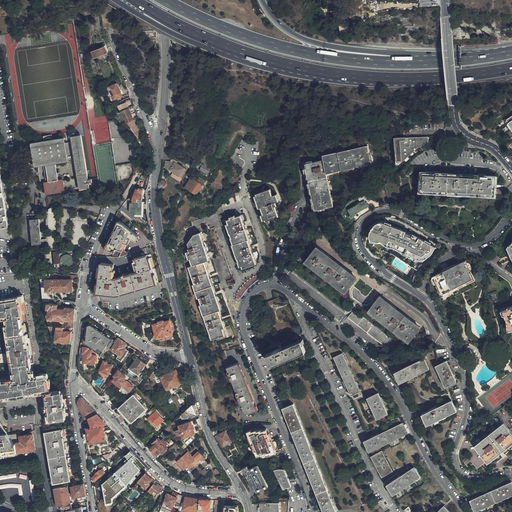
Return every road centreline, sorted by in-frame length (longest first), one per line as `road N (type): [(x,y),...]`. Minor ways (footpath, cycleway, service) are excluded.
road 1 (residential): [(465,511),(381,371),(275,284),(251,294),(243,328),(314,511)]
road 2 (residential): [(511,214),(474,245),(397,211),(371,214),(359,230),(370,259),(434,309),(462,371),(457,468),(477,478),(511,472)]
road 3 (tertiary): [(189,355),(153,217),(165,75),(158,0)]
road 4 (motorway): [(460,60),(358,61),(305,52),(164,0)]
road 5 (motorway): [(251,55),(402,79),(511,68)]
road 6 (motorway): [(460,60),(309,41),(280,26),(261,0)]
road 7 (residential): [(73,380),(175,484),(242,493)]
road 8 (tertiary): [(242,493),(208,435),(189,355)]
road 9 (motorway): [(116,0),(206,46),(251,55)]
road 10 (unknown): [(242,320),(217,217),(189,228)]
road 11 (residential): [(93,511),(73,380)]
road 12 (motorway): [(134,0),(251,55)]
road 13 (residential): [(81,305),(153,351),(189,355)]
